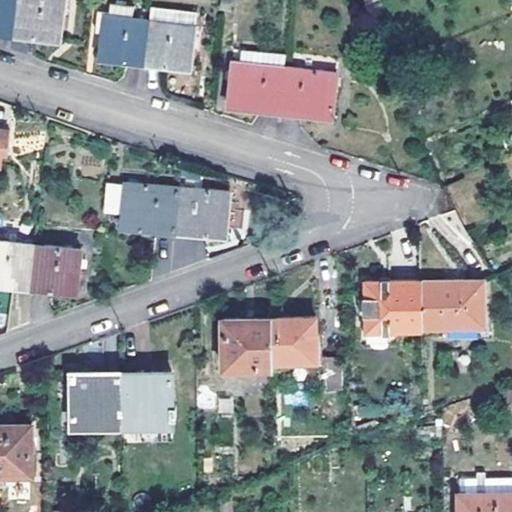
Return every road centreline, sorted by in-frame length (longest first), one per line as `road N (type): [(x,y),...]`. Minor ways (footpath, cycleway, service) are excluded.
road 1 (residential): [(0,348),(298,240),(323,221),(329,198)]
road 2 (residential): [(0,74),(314,171),(329,198)]
